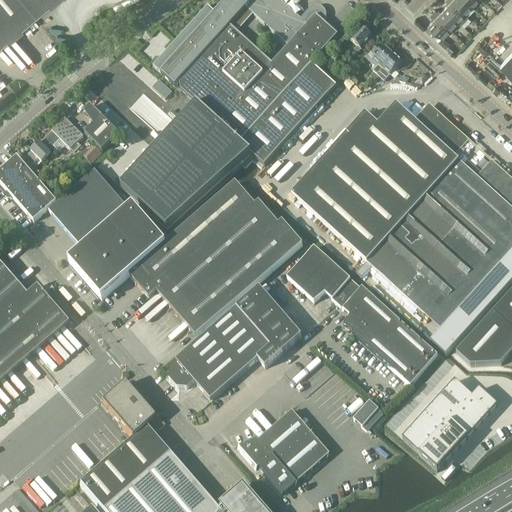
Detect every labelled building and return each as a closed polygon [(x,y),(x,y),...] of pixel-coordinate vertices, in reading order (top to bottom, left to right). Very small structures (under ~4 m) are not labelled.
[(20,0),(0,0),(0,19),(14,35),(35,17),(20,0)] [(20,0),(35,17),(55,0),(20,0)] [(175,87),(179,83),(180,91),(240,145),(337,37),(323,23),(324,22),(324,21),(325,20),(326,18),(326,17),(326,15),(325,14),(325,13),(324,11),(323,10),(323,9),(320,8),(319,7),(318,7),(317,7),(315,7),(314,7),(312,8),(311,8),(310,9),(309,11),(301,20),(278,0),(228,0),(216,14),(208,7),(153,67),(175,87)] [(449,4),(444,9),(458,23),(466,15),(450,0),(444,0),(445,0),(449,4)] [(450,0),(466,15),(473,7),(465,0),(450,0)] [(435,10),(433,13),(451,31),(458,23),(444,9),(439,14),(435,10)] [(451,31),(433,13),(430,16),(434,20),(429,25),(442,38),(443,39),(451,31)] [(0,46),(14,35),(0,19),(0,46)] [(352,52),(356,55),(371,38),(362,29),(350,42),(356,47),(352,52)] [(442,37),(438,33),(434,37),(439,42),(442,38),(442,37)] [(372,72),(374,74),(376,76),(394,56),(384,47),(381,51),(377,48),(368,57),(378,66),(372,72)] [(511,53),(501,65),(511,75),(511,53)] [(374,74),(370,78),(378,85),(382,84),(401,63),(394,56),(376,76),(374,74)] [(172,94),(159,82),(152,89),(165,101),(172,94)] [(291,197),(367,265),(459,163),(454,158),(469,142),(429,106),(415,121),(414,120),(413,121),(396,106),(378,126),(365,115),(291,197)] [(95,126),(85,136),(91,142),(83,149),(86,152),(93,145),(94,146),(99,150),(102,154),(119,137),(90,108),(92,110),(87,115),(95,126)] [(52,133),(41,144),(32,153),(42,164),(51,155),(49,153),(61,141),(71,152),(84,139),(66,120),(52,133)] [(90,166),(102,154),(99,150),(94,146),(82,158),(90,166)] [(58,204),(19,159),(0,175),(0,182),(36,224),(58,204)] [(475,168),(479,172),(487,163),(483,159),(475,168)] [(459,163),(367,265),(441,332),(431,343),(446,357),(511,284),(511,181),(491,162),(477,179),(459,163)] [(51,214),(82,249),(127,210),(97,174),(51,214)] [(165,246),(129,277),(149,300),(157,294),(196,339),(303,247),(282,224),(279,227),(259,204),(255,208),(235,185),(165,246)] [(102,301),(129,277),(165,246),(132,208),(69,263),(102,301)] [(326,296),(343,312),(361,292),(315,249),(287,280),(315,305),(326,296)] [(67,379),(73,373),(48,345),(69,327),(36,289),(26,298),(0,267),(0,257),(5,253),(0,257),(0,386),(31,359),(52,383),(59,376),(62,379),(63,380),(64,380),(66,379),(67,379)] [(238,310),(176,363),(178,364),(170,371),(169,381),(177,390),(187,391),(195,384),(210,402),(258,361),(266,370),(302,339),(260,290),(238,310)] [(361,292),(343,312),(350,318),(344,328),(353,334),(352,336),(411,389),(438,358),(362,290),(361,292)] [(511,293),(457,355),(471,368),(502,366),(511,355),(511,293)] [(455,382),(403,441),(420,456),(420,457),(438,473),(498,407),(479,390),(472,398),(455,382)] [(123,386),(100,406),(131,441),(154,421),(123,386)] [(258,470),(282,497),(328,457),(291,414),(257,443),(256,441),(238,450),(237,449),(237,450),(256,471),(258,470)] [(259,511),(239,488),(219,506),(220,507),(215,511),(168,455),(102,511),(259,511)]
